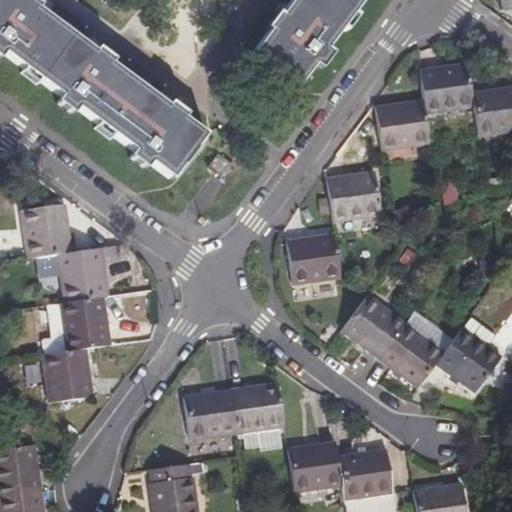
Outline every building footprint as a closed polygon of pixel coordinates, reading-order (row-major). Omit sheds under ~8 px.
[(108,65),(109,61),(103,57),(96,52),(93,53),(35,9),(36,5),(28,0),(0,0),(0,54),(0,55),(59,98),(55,104),(69,115),(74,110),(131,153),(128,158),(143,171),(147,165),(169,182),(202,136),(181,120),(183,117),(176,112),(168,106),(164,107),(108,65)] [(359,0),(290,0),(277,18),(273,17),(269,23),(263,30),(266,34),(250,54),(295,88),(311,67),(316,69),(327,54),(322,51),(359,0)] [(511,11),(511,0),(498,0),(501,13),(511,11)] [(471,112),(468,98),(464,69),(416,74),(416,77),(420,105),(422,119),(471,112)] [(511,90),(468,98),(471,112),(475,141),(511,135),(511,90)] [(422,119),(420,105),(372,111),(379,156),(427,149),(422,119)] [(230,171),(215,159),(206,171),(221,183),(230,171)] [(377,221),(371,177),(323,183),(329,228),(377,221)] [(453,181),(438,183),(442,205),(457,202),(453,181)] [(52,257),(67,255),(60,207),(16,213),(22,261),(24,260),(52,257)] [(337,284),(330,239),(281,246),(288,290),(337,284)] [(67,255),(52,257),(59,306),(99,300),(102,300),(96,250),(67,255)] [(99,300),(59,306),(57,306),(54,306),(54,307),(60,355),(80,352),(105,349),(99,300)] [(376,364),(403,328),(364,300),(337,334),(376,364)] [(466,317),(458,329),(498,357),(506,345),(466,317)] [(432,369),(441,357),(403,328),(376,364),(414,393),(432,369)] [(441,357),(432,369),(469,397),(496,361),(460,333),(441,357)] [(80,352),(60,355),(37,358),(36,358),(42,407),(86,401),(80,352)] [(229,392),(236,435),(282,428),(275,386),(275,385),(229,392)] [(236,435),(229,392),(181,400),(187,443),(236,435)] [(341,488),(337,458),(335,446),(335,443),(286,450),(291,493),(291,495),(341,488)] [(0,501),(40,495),(32,448),(0,452),(0,501)] [(337,458),(341,488),(343,503),(391,496),(385,451),(337,458)] [(195,511),(191,482),(147,488),(150,511),(195,511)] [(464,511),(462,488),(413,494),(415,511),(464,511)] [(42,511),(40,495),(0,501),(0,511),(42,511)]
